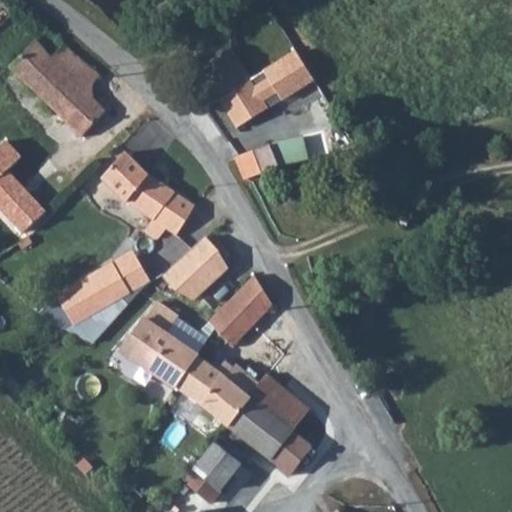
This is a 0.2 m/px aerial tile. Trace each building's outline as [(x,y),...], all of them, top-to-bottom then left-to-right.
[(57,54),(41,37),(14,65),(40,90),(50,99),(86,58),(70,42),(57,54)] [(233,51),(202,71),(219,100),(250,81),(233,51)] [(104,75),(86,58),(50,99),(87,135),(110,111),(90,90),(104,75)] [(250,81),(219,100),(237,129),(268,109),(264,102),(278,92),(269,78),(254,87),(250,81)] [(4,132),(0,135),(0,196),(25,224),(45,205),(7,162),(21,150),(4,132)] [(198,200),(193,196),(128,150),(106,173),(152,209),(144,217),(164,234),(166,230),(170,229),(173,232),(178,228),(198,200)] [(270,153),(236,159),(246,182),(260,176),(277,170),(270,153)] [(234,224),(198,200),(178,228),(213,252),(207,256),(203,262),(204,270),(213,272),(213,271),(217,268),(223,267),(226,271),(244,246),(234,224)] [(138,250),(43,299),(59,331),(155,282),(138,250)] [(232,340),(276,300),(256,271),(210,316),(232,340)] [(188,297),(175,286),(170,292),(182,303),(188,297)] [(371,287),(357,294),(362,304),(375,297),(371,287)] [(170,292),(151,311),(164,321),(171,326),(187,308),(182,303),(170,292)] [(353,300),(330,310),(333,315),(356,306),(353,300)] [(146,358),(207,403),(229,417),(287,468),(312,440),(292,423),(308,404),(267,369),(259,378),(236,360),(225,373),(171,326),(164,321),(137,351),(146,358)] [(192,460),(180,474),(202,496),(238,455),(214,435),(196,455),(190,450),(187,452),(186,457),(190,460),(192,460)] [(218,511),(202,496),(184,511),(218,511)] [(322,511),(344,511),(334,501),(322,511)]
